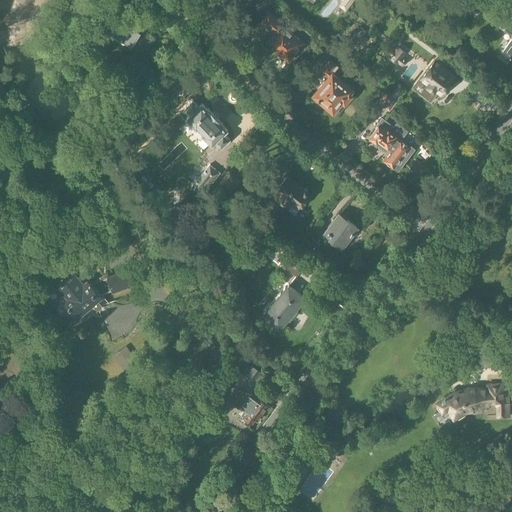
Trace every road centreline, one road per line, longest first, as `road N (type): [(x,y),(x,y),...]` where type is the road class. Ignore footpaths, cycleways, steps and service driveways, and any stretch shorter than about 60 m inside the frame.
road 1 (tertiary): [(426,229),(206,511)]
road 2 (residential): [(426,229),(317,147),(202,30)]
road 3 (tertiary): [(511,114),(426,229)]
